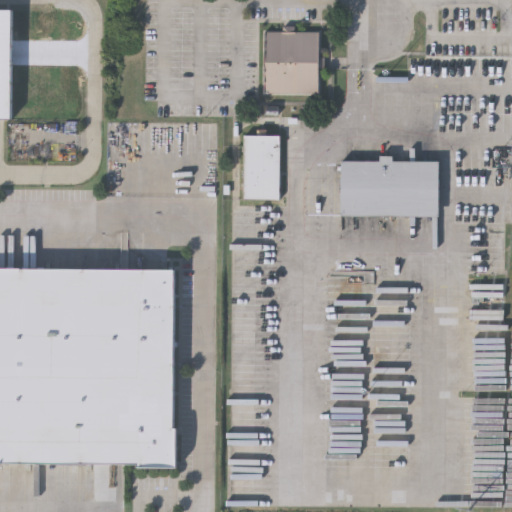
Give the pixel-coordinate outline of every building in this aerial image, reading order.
[(0,9),(9,9),(9,117),(0,117),(0,9)] [(320,92),(264,92),(265,30),(321,31),(320,92)] [(281,134),(281,199),(242,199),(242,134),(281,134)] [(342,215),(342,160),(381,160),(381,159),(440,160),(440,216),(342,215)] [(0,264),(176,266),(174,469),(0,467),(0,264)]
